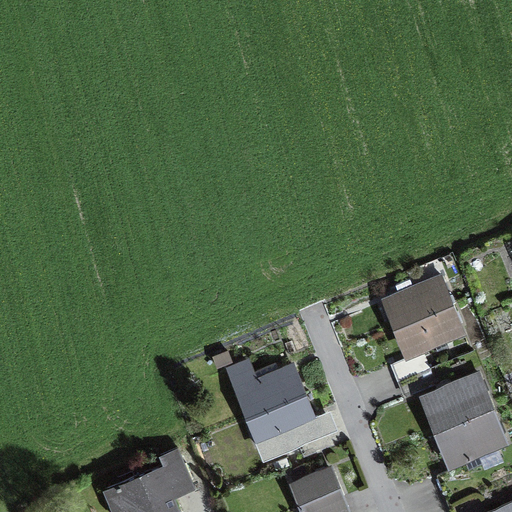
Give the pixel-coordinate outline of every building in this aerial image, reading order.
[(396,324),(453,303),(443,278),(414,290),(410,278),(396,283),(401,295),(387,300),(396,324)] [(453,303),(396,324),(406,349),(462,327),(453,303)] [(399,378),(429,366),(423,350),(393,362),(399,378)] [(249,413),(305,391),(295,367),(256,382),(247,359),(230,366),(249,413)] [(429,366),(399,378),(406,395),(436,383),(429,366)] [(437,428),(493,406),(480,373),(424,395),(437,427),(437,428)] [(305,391),(249,413),(259,438),(315,416),(305,391)] [(493,406),(437,428),(450,460),(505,439),(493,407),(493,406)] [(313,424),(299,430),(305,445),(319,439),(313,424)] [(104,488),(114,511),(134,511),(136,511),(176,511),(180,511),(171,488),(192,479),(178,446),(160,453),(164,463),(104,488)] [(472,476),(467,461),(437,473),(443,488),(472,476)] [(348,511),(331,468),(294,483),(305,511),(348,511)] [(472,476),(443,488),(448,500),(476,488),(477,488),(476,485),(472,476)] [(476,488),(448,500),(452,511),(482,499),(480,495),(477,488),(476,488)] [(486,511),(482,499),(452,511),(511,511),(511,503),(491,511),(486,511)]
